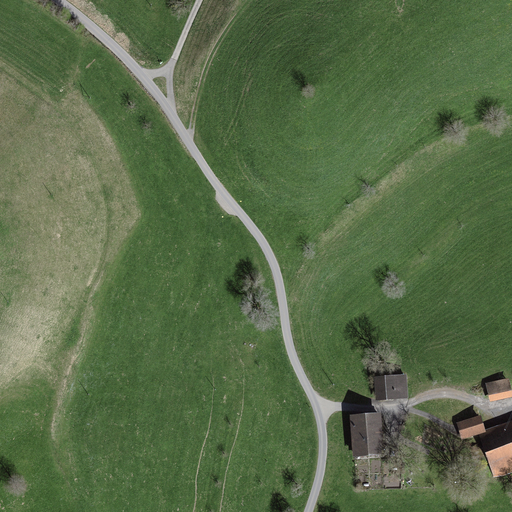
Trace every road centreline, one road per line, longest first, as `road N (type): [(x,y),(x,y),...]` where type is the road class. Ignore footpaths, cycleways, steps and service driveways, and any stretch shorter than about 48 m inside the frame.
road 1 (unclassified): [(57,0),(84,16),(159,98),(264,244),(296,364),(321,409),(322,462),(306,511)]
road 2 (track): [(321,409),(389,411),(441,394),(493,412),(511,405)]
